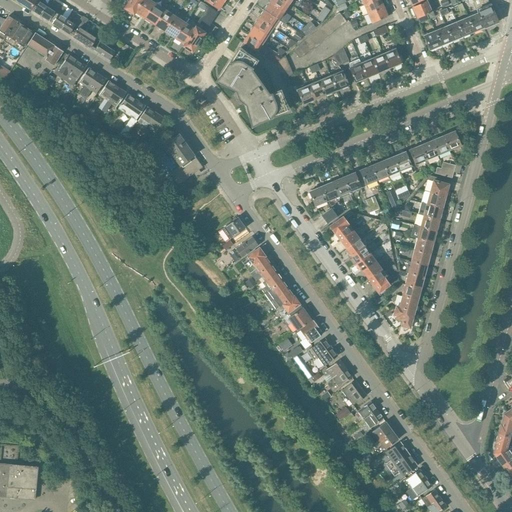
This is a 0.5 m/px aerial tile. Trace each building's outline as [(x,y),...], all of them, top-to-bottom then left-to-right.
[(14,0),(15,0),(30,10),(36,1),(35,1),(35,0),(14,0)] [(36,1),(37,2),(32,11),(40,17),(46,7),(40,4),(42,0),(35,0),(35,1),(36,1)] [(128,5),(125,8),(133,14),(142,0),(130,0),(130,1),(127,4),(128,5)] [(154,4),(147,0),(142,0),(133,14),(134,14),(136,12),(145,18),(154,4)] [(204,0),(204,1),(219,11),(222,6),(222,5),(224,2),(220,0),(204,0)] [(271,0),(272,1),(270,3),(284,13),(289,4),(282,0),(271,0)] [(374,0),(364,5),(368,14),(383,7),(383,6),(383,5),(382,2),(380,1),(379,0),(374,0)] [(472,0),(476,8),(477,12),(484,29),(494,24),(496,21),(487,0),(472,0)] [(40,17),(49,23),(56,13),(59,8),(62,4),(57,1),(50,10),(46,7),(40,17)] [(428,14),(433,12),(428,1),(413,7),(413,8),(413,10),(414,13),(415,13),(417,19),(424,15),(428,14)] [(201,2),(198,7),(203,10),(206,5),(201,2)] [(265,10),(265,11),(279,21),(284,13),(270,3),(268,6),(267,6),(265,9),(265,10)] [(345,3),(338,6),(340,12),(347,8),(345,3)] [(145,18),(155,25),(164,11),(161,8),(154,4),(145,18)] [(49,23),(60,29),(66,20),(60,17),(65,8),(61,6),(56,14),(56,13),(49,23)] [(208,7),(204,12),(214,19),(217,13),(208,7)] [(315,16),(318,12),(311,7),(308,11),(315,16)] [(329,10),(323,7),(320,13),(325,17),(329,10)] [(368,14),(372,23),(387,17),(386,16),(387,15),(386,12),(385,12),(384,8),(383,7),(368,14)] [(439,12),(441,17),(448,14),(446,9),(439,12)] [(174,17),(164,11),(155,25),(165,31),(174,17)] [(273,29),(279,21),(265,11),(264,12),(262,12),(261,15),(261,16),(259,20),(273,29)] [(204,12),(201,18),(210,24),(214,19),(204,12)] [(335,16),(342,25),(347,21),(339,12),(335,16)] [(477,12),(467,16),(473,32),(474,32),(474,33),(480,30),(480,29),(483,28),(484,29),(477,12)] [(316,19),(322,22),(325,17),(320,13),(316,19)] [(343,16),(349,23),(353,21),(347,13),(343,16)] [(60,29),(68,35),(72,29),(74,30),(82,18),(77,15),(71,23),(66,20),(60,29)] [(17,22),(9,17),(8,16),(0,29),(0,32),(7,37),(17,22)] [(330,20),(337,29),(342,25),(335,16),(330,20)] [(467,16),(456,21),(462,36),(463,36),(464,37),(469,35),(469,34),(473,32),(467,16)] [(184,24),(174,17),(165,31),(175,38),(184,24)] [(197,22),(207,29),(210,24),(201,18),(197,22)] [(273,29),(259,20),(257,22),(256,22),(254,25),(255,26),(254,27),(268,37),(273,29)] [(325,24),(332,33),(337,29),(330,20),(325,24)] [(456,21),(445,25),(452,41),(452,40),(453,42),(458,39),(458,38),(462,36),(456,21)] [(33,33),(25,27),(17,22),(7,37),(24,48),(33,33)] [(316,28),(310,22),(305,26),(312,31),(316,28)] [(175,38),(185,44),(194,31),(184,24),(175,38)] [(320,28),(327,36),(332,33),(325,24),(320,28)] [(445,25),(434,30),(441,45),(442,45),(442,46),(448,44),(447,43),(452,41),(445,25)] [(300,30),(306,36),(312,31),(305,26),(300,30)] [(386,26),(373,31),(376,38),(389,32),(386,26)] [(263,45),(268,37),(254,27),(253,29),(252,29),(250,31),(251,33),(249,36),(263,45)] [(79,28),(73,37),(81,43),(89,48),(94,41),(96,42),(98,40),(104,32),(98,28),(92,37),(87,33),(79,28)] [(196,28),(194,31),(185,44),(184,47),(192,52),(194,49),(195,49),(197,45),(204,34),(196,28)] [(316,31),(323,40),(327,36),(320,28),(316,31)] [(441,45),(434,30),(423,34),(430,50),(431,50),(437,48),(436,47),(441,45)] [(311,35),(318,44),(323,40),(316,31),(311,35)] [(302,36),(297,32),(293,38),(298,41),(302,36)] [(35,34),(28,45),(47,58),(54,46),(35,34)] [(306,39),(313,48),(318,44),(311,35),(306,39)] [(258,53),(263,45),(249,36),(247,39),(245,39),(244,41),(244,42),(243,44),(258,53)] [(313,48),(306,39),(302,43),(308,52),(313,48)] [(296,44),(290,40),(285,46),(290,49),(296,44)] [(109,61),(109,60),(114,52),(100,42),(94,51),(109,61)] [(297,47),(304,55),(308,52),(302,43),(297,47)] [(253,124),(287,111),(287,110),(292,108),(285,90),(286,90),(281,79),(280,75),(278,70),(275,64),(269,60),(258,53),(243,44),(239,50),(239,49),(229,64),(228,64),(218,80),(236,91),(245,105),(253,124)] [(45,60),(54,66),(63,52),(54,46),(47,58),(45,60)] [(342,48),(337,52),(343,64),(348,62),(344,52),(347,51),(345,46),(342,48)] [(304,55),(297,47),(292,50),(298,58),(304,55)] [(280,48),(277,54),(280,56),(286,52),(280,48)] [(383,54),(389,68),(395,66),(400,64),(401,63),(400,62),(402,61),(400,57),(398,58),(395,50),(383,54)] [(121,57),(115,52),(111,59),(117,63),(121,57)] [(332,55),(337,67),(343,64),(337,52),(332,55)] [(383,54),(372,59),(377,73),(378,73),(383,71),(389,68),(383,54)] [(68,55),(55,74),(64,80),(67,76),(77,60),(68,55)] [(273,55),(269,60),(275,64),(280,60),(273,55)] [(278,70),(288,66),(284,57),(275,64),(278,70)] [(358,59),(349,63),(349,69),(355,82),(356,82),(362,80),(366,78),(361,64),(360,64),(358,59)] [(361,64),(366,78),(372,75),(377,74),(377,73),(372,59),(361,64)] [(77,81),(86,66),(77,60),(67,76),(68,78),(70,76),(77,81)] [(288,66),(278,70),(280,75),(290,71),(288,66)] [(97,74),(88,68),(79,82),(84,86),(73,102),(76,105),(97,74)] [(43,70),(37,78),(42,82),(47,73),(43,70)] [(290,71),(280,75),(281,79),(287,77),(292,75),(290,71)] [(330,76),(336,90),(342,88),(347,86),(348,85),(342,71),(330,76)] [(106,80),(97,74),(76,105),(80,107),(91,91),(96,94),(106,80)] [(48,75),(43,83),(50,88),(53,84),(52,83),(55,79),(48,75)] [(330,76),(319,81),(325,95),(326,95),(331,93),(331,92),(336,90),(330,76)] [(292,88),(287,77),(281,79),(286,90),(292,88)] [(116,87),(108,81),(99,96),(105,100),(103,104),(101,105),(99,109),(101,110),(116,87)] [(319,81),(308,86),(314,100),(320,97),(320,98),(325,95),(319,81)] [(314,100),(308,86),(297,90),(300,98),(298,99),(300,104),(302,103),(303,104),(304,104),(309,102),(314,100)] [(126,93),(116,87),(101,110),(105,113),(112,104),(116,107),(126,93)] [(131,117),(119,134),(125,138),(135,123),(134,122),(145,106),(128,94),(118,109),(131,117)] [(146,127),(156,113),(147,108),(138,121),(143,125),(137,133),(140,135),(146,127)] [(155,133),(165,119),(156,113),(146,127),(148,129),(155,133)] [(448,135),(443,137),(448,151),(460,146),(456,138),(459,137),(457,132),(455,133),(454,132),(453,132),(448,134),(448,135)] [(194,156),(178,135),(164,145),(180,166),(169,174),(177,185),(199,170),(200,165),(194,156)] [(437,155),(448,151),(443,137),(438,139),(437,139),(432,141),(437,155)] [(426,160),(437,155),(432,141),(431,142),(431,141),(426,143),(426,144),(420,146),(426,160)] [(420,146),(416,148),(415,148),(410,150),(409,151),(415,165),(426,160),(420,146)] [(399,155),(393,158),(399,172),(411,167),(405,153),(404,153),(398,155),(399,155)] [(393,158),(389,159),(388,160),(388,159),(382,162),(388,176),(399,172),(393,158)] [(377,181),(388,176),(382,162),(381,162),(377,164),(371,167),(377,181)] [(441,169),(453,172),(454,166),(443,163),(441,169)] [(371,167),(367,168),(366,169),(366,168),(360,171),(361,171),(360,171),(365,186),(377,181),(371,167)] [(440,175),(451,178),(453,172),(441,169),(441,170),(440,175)] [(348,176),(343,179),(349,193),(360,188),(354,174),(353,174),(348,176)] [(430,176),(427,180),(432,181),(429,193),(445,197),(445,196),(447,196),(448,191),(446,190),(448,185),(443,184),(444,180),(430,176)] [(337,197),(349,193),(343,179),(337,181),(337,180),(332,183),(337,197)] [(326,186),(320,188),(326,202),(337,197),(332,183),(331,183),(326,185),(326,186)] [(314,207),(326,202),(320,188),(315,190),(310,192),(309,193),(310,194),(308,194),(310,199),(312,198),(314,207)] [(429,193),(426,204),(442,208),(442,207),(443,207),(445,203),(443,202),(445,197),(429,193)] [(379,209),(374,197),(368,199),(373,211),(379,209)] [(373,211),(368,199),(363,201),(368,213),(373,211)] [(398,200),(391,203),(393,208),(400,205),(398,200)] [(421,203),(418,214),(423,215),(423,216),(438,220),(439,219),(440,219),(442,214),(440,213),(442,208),(426,204),(421,203)] [(322,216),(327,224),(328,224),(337,217),(331,209),(322,216)] [(420,227),(435,232),(436,230),(437,230),(438,226),(437,225),(438,220),(423,216),(420,227)] [(343,217),(330,227),(335,234),(348,224),(343,217)] [(237,218),(232,222),(226,226),(221,230),(229,240),(245,228),(237,218)] [(393,220),(391,228),(398,230),(400,222),(393,220)] [(348,224),(335,234),(340,242),(354,232),(348,224)] [(420,227),(417,239),(432,243),(433,242),(434,241),(435,237),(434,236),(435,232),(420,227)] [(354,232),(340,242),(346,249),(359,239),(354,232)] [(242,258),(258,246),(251,237),(235,249),(242,258)] [(359,239),(346,249),(351,256),(364,247),(359,239)] [(417,239),(414,250),(429,254),(430,253),(431,253),(432,249),(431,248),(432,243),(417,239)] [(364,247),(351,256),(356,264),(370,254),(364,247)] [(259,248),(241,261),(244,265),(251,261),(253,265),(265,256),(259,248)] [(414,250),(411,261),(426,266),(427,264),(428,264),(429,260),(428,259),(429,254),(414,250)] [(370,254),(356,264),(362,271),(375,261),(370,254)] [(256,269),(250,273),(253,277),(271,264),(265,256),(253,265),(256,269)] [(375,261),(362,271),(368,279),(381,269),(375,261)] [(411,261),(408,273),(423,277),(423,276),(425,276),(426,272),(425,271),(426,266),(411,261)] [(271,264),(253,277),(256,281),(262,277),(265,281),(277,272),(271,264)] [(381,269),(368,279),(373,286),(388,275),(385,271),(383,273),(381,269)] [(262,289),(255,294),(258,298),(264,293),(282,280),(277,272),(265,281),(268,285),(262,289)] [(408,273),(404,285),(420,289),(420,287),(422,287),(423,283),(422,282),(423,277),(408,273)] [(388,275),(373,286),(379,295),(385,291),(384,290),(390,285),(387,281),(391,278),(388,275)] [(251,278),(245,282),(250,288),(256,284),(252,279),(251,278)] [(282,280),(264,293),(267,297),(270,301),(288,288),(282,280)] [(404,285),(401,296),(417,300),(417,299),(419,299),(420,295),(419,293),(420,289),(404,285)] [(288,288),(270,301),(273,305),(276,309),(294,296),(288,288)] [(396,295),(390,300),(393,303),(398,300),(398,295),(396,295)] [(294,296),(276,309),(279,313),(282,317),(287,314),(300,304),(294,296)] [(381,296),(374,302),(376,305),(384,300),(381,296)] [(417,300),(401,296),(398,307),(396,307),(408,310),(407,315),(413,317),(414,310),(416,310),(417,306),(416,305),(417,300)] [(300,304),(287,314),(290,318),(289,319),(297,330),(311,320),(303,308),(300,304)] [(250,307),(245,311),(249,316),(254,312),(250,307)] [(396,307),(394,315),(397,316),(396,319),(399,320),(403,320),(402,323),(401,326),(402,326),(405,330),(409,328),(410,328),(411,322),(413,322),(414,318),(413,317),(407,315),(408,310),(396,307)] [(255,313),(250,317),(253,322),(259,318),(255,313)] [(318,330),(319,329),(313,321),(300,330),(306,338),(310,344),(322,335),(318,330)] [(331,347),(325,339),(312,348),(307,352),(313,360),(331,347)] [(280,346),(279,347),(280,349),(283,353),(284,354),(285,353),(290,350),(292,349),(287,341),(284,343),(280,346)] [(337,356),(331,347),(313,360),(319,369),(337,356)] [(346,368),(340,360),(326,370),(322,373),(325,377),(329,374),(332,378),(346,368)] [(352,377),(346,368),(332,378),(338,387),(352,377)] [(314,376),(310,379),(313,383),(317,380),(322,377),(319,373),(314,376)] [(366,395),(355,380),(341,390),(352,405),(366,395)] [(328,391),(322,395),(325,400),(331,395),(328,391)] [(376,410),(370,402),(354,414),(358,418),(355,420),(358,424),(376,410)] [(340,420),(343,418),(350,413),(346,407),(339,412),(336,414),(335,415),(339,420),(340,421),(340,420)] [(370,428),(383,419),(376,410),(358,424),(359,426),(365,421),(370,428)] [(500,428),(499,431),(500,433),(500,434),(511,437),(511,417),(509,413),(506,415),(503,425),(502,425),(502,427),(500,428)] [(391,431),(385,423),(373,432),(378,440),(391,431)] [(398,439),(391,431),(378,440),(372,444),(375,449),(382,444),(385,448),(398,439)] [(356,440),(358,439),(363,435),(360,432),(355,435),(353,437),(356,440)] [(511,448),(511,446),(511,445),(509,445),(511,437),(500,434),(499,436),(498,437),(497,440),(498,442),(497,443),(498,443),(495,454),(497,457),(511,448)] [(417,466),(400,442),(385,453),(403,476),(417,466)] [(511,449),(511,448),(497,457),(498,458),(498,459),(500,462),(501,462),(504,466),(511,460),(511,449)] [(0,496),(35,499),(36,482),(38,467),(0,463),(0,496)] [(425,477),(419,469),(404,480),(410,488),(425,477)] [(432,486),(425,477),(410,488),(416,497),(432,486)] [(440,498),(434,489),(421,498),(426,505),(420,508),(422,510),(427,507),(440,498)] [(437,511),(446,506),(440,498),(427,507),(430,511),(437,511)] [(400,504),(399,505),(402,510),(403,509),(407,506),(406,505),(404,501),(400,504)]
